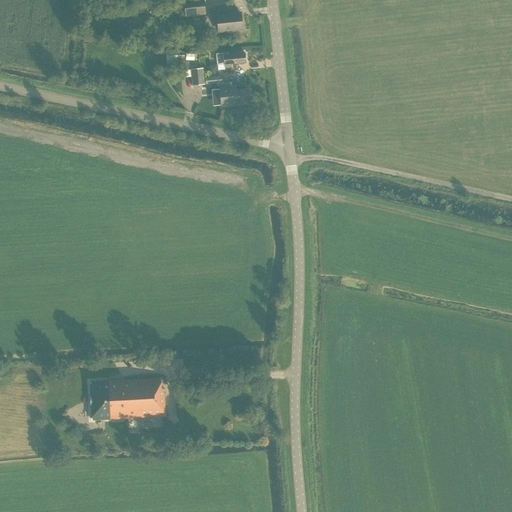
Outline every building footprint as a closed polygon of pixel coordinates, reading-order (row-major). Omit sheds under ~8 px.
[(205,14),(203,0),(191,0),(183,1),(184,17),(205,14)] [(235,29),(242,29),(240,13),(211,16),(212,23),(217,22),(218,31),(226,30),(226,32),(230,32),(235,31),(235,29)] [(245,62),(244,52),(224,54),(223,52),(215,53),(217,64),(224,64),(225,67),(230,66),(230,64),(245,62)] [(203,84),(202,68),(190,69),(191,85),(203,84)] [(234,90),(233,86),(219,87),(220,97),(221,108),(237,106),(237,102),(249,100),(248,88),(234,90)] [(160,388),(160,378),(89,382),(91,420),(165,416),(163,388),(160,388)]
